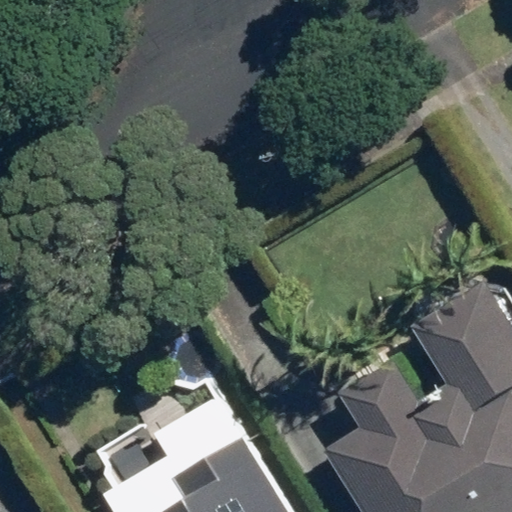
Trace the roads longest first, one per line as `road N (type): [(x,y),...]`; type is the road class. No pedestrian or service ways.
road 1 (residential): [(233,91),(0,229)]
road 2 (residential): [(385,0),(233,91)]
